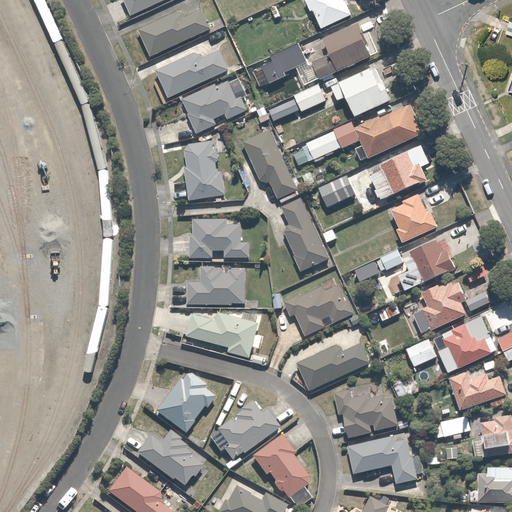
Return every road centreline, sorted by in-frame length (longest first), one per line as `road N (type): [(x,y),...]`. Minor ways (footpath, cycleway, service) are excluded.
road 1 (residential): [(134,344),(148,267),(143,182),(125,108),(77,0)]
road 2 (residential): [(322,511),(325,447),(294,396),(134,344)]
road 3 (residential): [(425,20),(511,209)]
road 4 (residential): [(45,511),(91,449),(134,344)]
